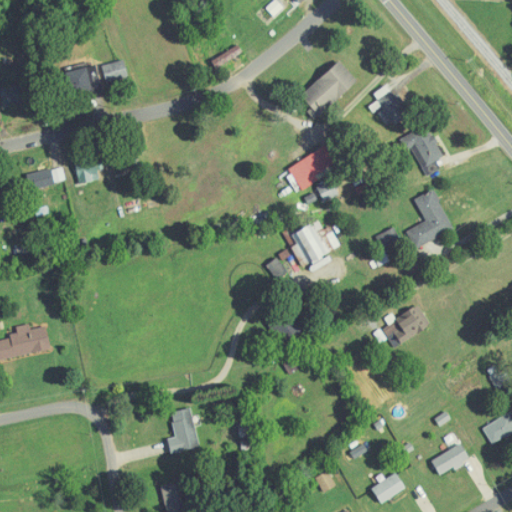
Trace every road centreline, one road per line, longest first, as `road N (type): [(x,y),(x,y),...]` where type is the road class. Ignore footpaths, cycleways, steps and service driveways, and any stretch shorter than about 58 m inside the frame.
road 1 (residential): [(0,144),(216,86),(330,0)]
road 2 (secondary): [(511,154),(384,0)]
road 3 (residential): [(121,511),(95,413),(56,407),(0,419)]
